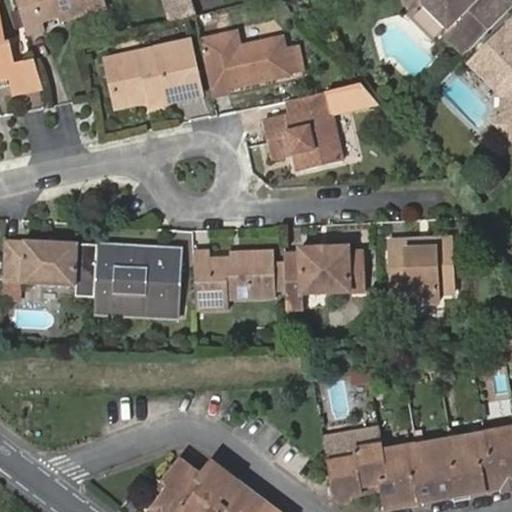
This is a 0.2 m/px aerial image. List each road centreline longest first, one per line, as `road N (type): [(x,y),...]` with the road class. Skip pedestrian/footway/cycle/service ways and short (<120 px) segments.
road 1 (residential): [(41,486),(69,467),(184,426),(205,432),(314,511)]
road 2 (residential): [(213,205),(429,203)]
road 3 (residential): [(140,156),(216,145),(230,171),(228,189),(213,205)]
road 4 (residential): [(0,185),(140,156)]
